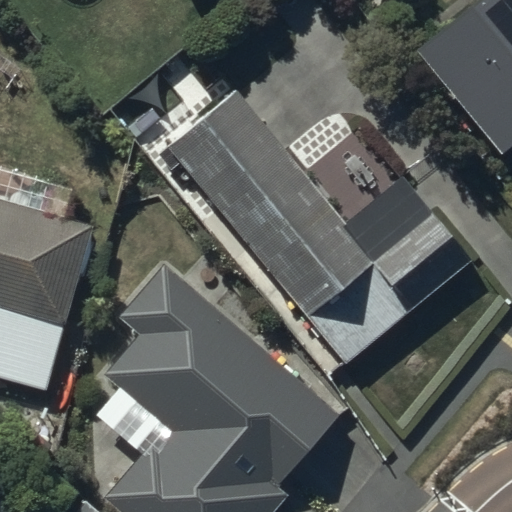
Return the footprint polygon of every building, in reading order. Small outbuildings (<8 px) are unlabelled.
[(511,0),(448,0),(415,29),(502,131),(511,122),(511,0)] [(233,78),(167,134),(351,352),(477,246),(408,163),(348,214),(233,78)] [(0,372),(52,386),(94,224),(0,199),(0,372)] [(341,411),(165,260),(121,313),(140,329),(105,370),(172,428),(159,444),(152,437),(105,492),(128,511),(268,511),(289,488),(281,481),(341,411)] [(101,511),(78,493),(62,511),(101,511)]
